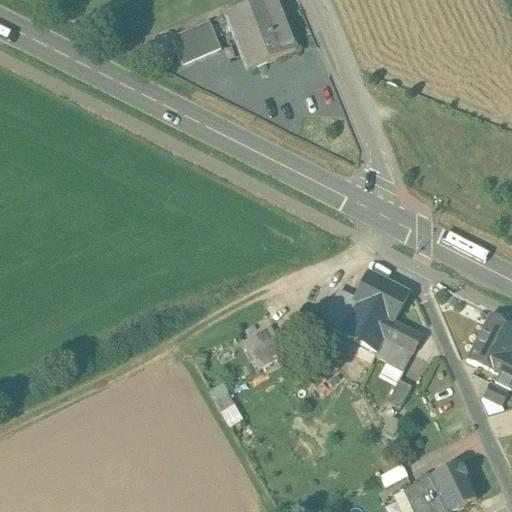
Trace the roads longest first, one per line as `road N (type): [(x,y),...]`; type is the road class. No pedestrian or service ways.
road 1 (primary): [(0,21),(380,213)]
road 2 (tertiary): [(380,213),(375,152),(315,0)]
road 3 (residential): [(424,298),(511,494)]
road 4 (primary): [(380,213),(511,280)]
